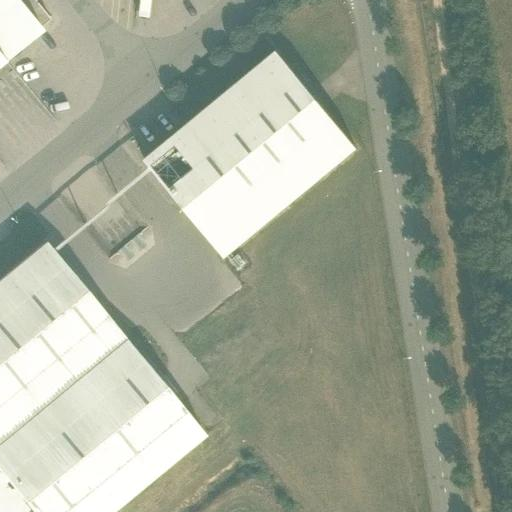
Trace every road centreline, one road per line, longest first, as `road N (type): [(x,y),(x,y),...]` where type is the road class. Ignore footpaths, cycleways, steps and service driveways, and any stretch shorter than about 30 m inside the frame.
road 1 (tertiary): [(367,0),(449,511)]
road 2 (track): [(511,493),(439,0)]
road 3 (unclassified): [(0,201),(145,80)]
road 4 (unclassified): [(145,80),(245,0)]
